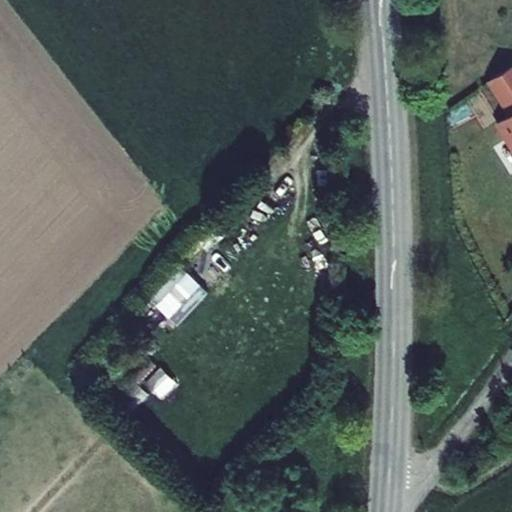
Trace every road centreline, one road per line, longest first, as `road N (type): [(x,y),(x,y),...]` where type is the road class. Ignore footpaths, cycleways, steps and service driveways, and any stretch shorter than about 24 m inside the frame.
road 1 (tertiary): [(387,493),(390,199),(378,0)]
road 2 (residential): [(387,493),(408,489),(430,468),(511,366)]
